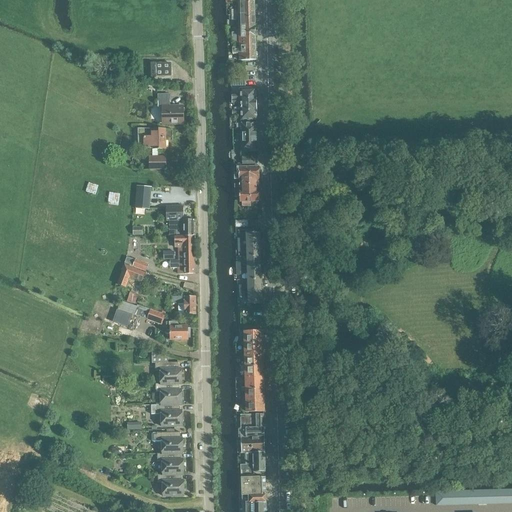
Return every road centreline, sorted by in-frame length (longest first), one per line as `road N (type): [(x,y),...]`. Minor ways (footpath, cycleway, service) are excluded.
road 1 (unclassified): [(207,511),(197,0)]
road 2 (secondary): [(278,511),(269,172)]
road 3 (unclassified): [(269,172),(511,164)]
road 4 (track): [(26,23),(59,39),(198,30)]
road 5 (secondary): [(269,172),(264,0)]
